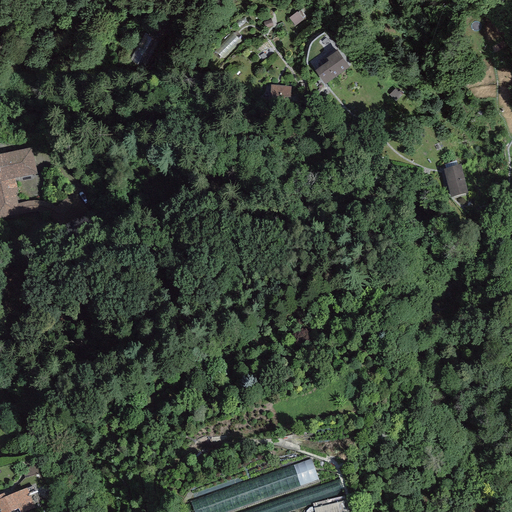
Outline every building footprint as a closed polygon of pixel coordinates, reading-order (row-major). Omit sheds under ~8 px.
[(232,33),(213,53),(221,61),(239,43),(232,33)] [(328,61),(315,70),(325,84),(349,67),(338,50),(326,58),(328,61)] [(291,86),(270,84),(269,97),(290,99),(291,86)] [(0,157),(0,215),(20,211),(14,177),(35,172),(31,152),(0,157)] [(461,164),(443,169),(451,197),(468,192),(461,164)] [(84,210),(72,197),(52,216),(65,229),(84,210)] [(230,511),(319,480),(311,460),(191,503),(193,511),(230,511)] [(288,511),(342,494),(337,479),(241,511),(288,511)] [(4,493),(0,494),(0,511),(9,511),(18,508),(19,511),(27,511),(35,508),(27,488),(6,497),(4,493)] [(344,498),(315,506),(316,510),(345,502),(344,498)]
